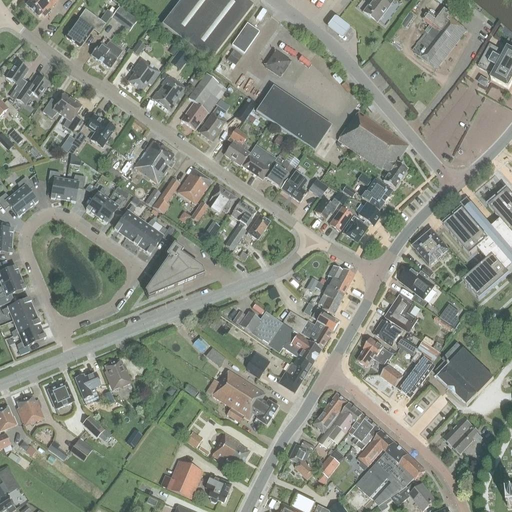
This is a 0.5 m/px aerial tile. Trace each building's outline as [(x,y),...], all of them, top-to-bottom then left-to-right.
[(49,10),(58,0),(57,0),(30,0),(25,6),(38,18),(41,15),(45,18),(51,11),(49,10)] [(209,63),(253,7),(243,0),(181,0),(161,26),(209,63)] [(392,0),(373,0),(363,13),(370,19),(371,17),(378,22),(387,9),(394,1),(392,0)] [(436,71),(466,31),(451,19),(452,17),(450,15),(443,9),(435,18),(428,13),(422,20),(430,26),(425,32),(428,35),(413,54),(436,71)] [(106,11),(99,21),(85,11),(74,27),(73,27),(65,39),(80,49),(88,37),(93,31),(99,35),(105,25),(112,15),(106,11)] [(128,32),(136,22),(122,11),(114,22),(128,32)] [(414,18),(409,14),(401,25),(406,29),(414,18)] [(337,17),(328,28),(343,40),(352,29),(337,17)] [(238,66),(260,31),(248,24),(226,59),(238,66)] [(116,61),(122,52),(109,42),(106,47),(101,43),(98,48),(97,47),(91,57),(110,71),(116,61)] [(144,47),(138,42),(131,52),(137,56),(144,47)] [(511,83),(511,51),(507,49),(501,61),(499,59),(502,52),(489,45),(478,68),(490,75),(494,68),(497,69),(491,80),(508,90),(511,83)] [(173,57),(178,50),(173,46),(168,53),(173,57)] [(188,59),(178,51),(168,64),(179,72),(188,59)] [(275,52),(266,69),(283,78),(292,62),(275,52)] [(151,86),(160,74),(141,60),(132,73),(134,74),(127,83),(142,94),(149,85),(151,86)] [(21,80),(27,71),(16,63),(5,79),(17,86),(8,98),(14,102),(26,83),(21,80)] [(209,115),(226,90),(206,75),(188,100),(194,104),(181,122),(194,132),(207,114),(209,115)] [(199,79),(193,75),(184,87),(190,91),(199,79)] [(25,106),(32,96),(38,100),(48,85),(37,78),(30,88),(26,85),(16,100),(25,106)] [(180,100),(187,90),(175,81),(174,82),(168,78),(161,86),(162,87),(158,94),(157,93),(151,100),(170,114),(175,106),(174,105),(179,99),(180,100)] [(485,88),(488,83),(481,79),(478,84),(485,88)] [(314,152),(331,127),(273,87),(255,113),(314,152)] [(62,117),(72,102),(63,95),(57,104),(51,100),(42,113),(51,120),(57,114),(62,117)] [(247,99),(233,119),(242,124),(255,105),(247,99)] [(7,101),(3,105),(0,102),(0,117),(6,111),(13,119),(18,114),(7,101)] [(75,117),(81,108),(72,102),(62,117),(66,120),(63,127),(72,134),(81,121),(75,117)] [(371,105),(367,108),(371,113),(375,110),(371,105)] [(217,107),(198,134),(201,135),(200,136),(208,142),(208,141),(211,143),(225,123),(224,123),(220,120),(222,119),(226,113),(217,107)] [(396,163),(408,146),(358,113),(337,142),(381,171),(382,170),(389,174),(383,183),(394,190),(407,170),(396,163)] [(103,122),(94,116),(86,128),(95,134),(90,141),(102,149),(115,130),(103,122)] [(248,157),(249,155),(243,151),(245,147),(242,146),(247,138),(236,131),(230,140),(234,142),(233,144),(232,144),(224,156),(241,168),(248,157)] [(0,144),(8,153),(14,146),(2,134),(0,135),(0,144)] [(19,136),(13,142),(17,146),(23,141),(22,140),(19,136)] [(273,143),(282,149),(287,141),(279,136),(273,143)] [(69,138),(66,144),(70,146),(72,148),(73,147),(71,145),(73,142),(74,141),(69,138)] [(78,150),(81,146),(74,141),(73,142),(71,145),(73,147),(78,150)] [(171,169),(174,164),(171,162),(174,157),(159,146),(158,147),(152,142),(134,169),(157,185),(169,168),(171,169)] [(273,159),(276,155),(270,151),(268,155),(273,159)] [(283,151),(279,157),(284,160),(287,154),(283,151)] [(263,167),(248,157),(241,168),(262,182),(264,179),(269,171),(273,165),(277,159),(276,158),(272,164),(267,161),(263,167)] [(294,170),(284,164),(277,159),(273,165),(269,171),(264,179),(280,190),(294,170)] [(206,191),(211,183),(209,182),(210,182),(195,172),(193,171),(177,194),(195,206),(203,195),(202,194),(205,190),(206,191)] [(63,202),(66,182),(59,181),(60,174),(49,172),(47,184),(53,185),(51,200),(63,202)] [(306,182),(300,178),(293,173),(280,190),(300,204),(307,194),(301,190),(306,182)] [(63,202),(74,204),(77,189),(83,190),(85,178),(74,177),(72,183),(66,182),(63,202)] [(28,211),(37,204),(28,192),(32,188),(25,179),(17,185),(20,191),(15,195),(28,211)] [(327,189),(315,180),(307,191),(318,200),(327,189)] [(165,205),(179,185),(172,181),(152,209),(162,216),(168,207),(165,205)] [(379,212),(392,193),(374,181),(361,200),(379,212)] [(131,192),(135,186),(130,183),(126,188),(131,192)] [(355,193),(345,187),(341,193),(351,199),(355,193)] [(218,215),(221,211),(226,214),(236,200),(219,188),(209,202),(214,206),(211,210),(218,215)] [(96,218),(108,202),(102,198),(105,192),(102,189),(86,211),(96,218)] [(484,235),(462,210),(443,227),(469,257),(477,250),(487,261),(462,282),(479,301),(509,275),(506,272),(511,266),(511,196),(507,191),(488,207),(500,221),(484,235)] [(158,196),(152,192),(145,202),(151,206),(158,196)] [(331,216),(339,205),(341,207),(347,199),(339,194),(335,201),(334,200),(329,206),(323,201),(314,214),(325,221),(329,215),(331,216)] [(28,211),(15,195),(10,199),(5,195),(0,198),(0,205),(4,211),(9,207),(18,219),(28,211)] [(108,202),(96,218),(106,225),(121,203),(118,200),(113,205),(108,202)] [(249,224),(256,213),(240,202),(230,217),(240,224),(225,247),(232,252),(246,232),(243,230),(245,227),(246,227),(248,224),(249,224)] [(207,208),(200,204),(189,219),(196,224),(207,208)] [(373,228),(381,216),(371,209),(370,209),(366,206),(358,217),(363,221),(363,220),(373,228)] [(126,239),(139,221),(132,216),(135,210),(131,207),(114,231),(126,239)] [(329,226),(339,233),(352,216),(342,208),(329,226)] [(257,241),(270,223),(260,216),(247,234),(257,241)] [(362,226),(363,224),(353,217),(350,221),(354,224),(345,236),(354,242),(358,241),(367,229),(362,226)] [(138,248),(151,229),(155,224),(151,221),(146,226),(139,221),(126,239),(138,248)] [(167,242),(174,232),(169,228),(162,238),(167,242)] [(151,229),(138,248),(149,256),(166,232),(163,229),(158,234),(151,229)] [(0,242),(11,243),(12,231),(0,230),(0,242)] [(208,230),(205,234),(212,239),(214,235),(208,230)] [(432,232),(413,248),(429,268),(448,252),(432,232)] [(0,254),(11,255),(11,243),(0,242),(0,254)] [(172,290),(181,286),(204,277),(202,271),(181,256),(183,252),(173,246),(166,257),(168,259),(144,294),(147,300),(172,290)] [(242,253),(238,258),(243,262),(247,256),(242,253)] [(343,297),(354,277),(343,271),(342,272),(333,267),(327,278),(333,281),(328,289),(312,280),(306,290),(312,293),(315,289),(324,294),(323,297),(339,305),(343,297)] [(0,284),(1,287),(20,279),(15,268),(2,274),(0,270),(0,284)] [(428,279),(428,280),(432,274),(424,268),(420,273),(421,274),(421,273),(428,279)] [(421,273),(421,274),(419,276),(409,269),(399,282),(424,301),(435,287),(427,281),(428,279),(421,273)] [(24,290),(20,279),(1,287),(4,293),(0,295),(0,307),(7,305),(4,299),(24,290)] [(385,319),(400,329),(408,335),(418,320),(410,315),(415,307),(400,296),(385,319)] [(339,305),(323,297),(318,306),(323,308),(322,310),(333,317),(339,305)] [(13,322),(34,313),(28,300),(1,311),(3,316),(10,314),(13,322)] [(311,314),(309,313),(313,307),(309,304),(303,314),(309,318),(311,314)] [(449,306),(439,319),(454,328),(459,322),(455,319),(459,313),(449,306)] [(311,319),(316,322),(316,323),(317,324),(332,333),(337,325),(331,321),(332,318),(317,309),(311,319)] [(244,316),(238,312),(231,322),(237,326),(244,316)] [(19,335),(40,327),(34,313),(13,322),(17,330),(11,334),(12,338),(19,335)] [(307,343),(282,325),(264,313),(258,321),(247,313),(238,327),(279,355),(282,349),(297,359),(298,357),(311,367),(321,351),(311,345),(307,343)] [(332,333),(317,324),(314,327),(307,323),(306,324),(290,314),(283,323),(300,335),(305,338),(312,342),(311,345),(321,351),(332,333)] [(452,329),(435,317),(432,321),(449,333),(452,329)] [(383,322),(373,336),(383,343),(390,347),(393,346),(402,333),(394,327),(393,328),(383,322)] [(40,327),(19,335),(22,343),(16,347),(18,351),(45,340),(40,327)] [(433,343),(425,337),(421,342),(430,348),(433,343)] [(392,356),(387,353),(388,352),(370,340),(363,350),(364,351),(357,362),(367,369),(373,360),(383,367),(387,361),(388,362),(392,356)] [(421,343),(417,349),(402,340),(397,348),(400,349),(407,354),(413,357),(415,354),(416,354),(416,355),(417,354),(432,365),(439,354),(430,348),(421,342),(421,343)] [(436,344),(433,349),(439,353),(442,348),(436,344)] [(478,395),(493,379),(463,350),(463,351),(457,345),(442,361),(444,363),(436,372),(440,376),(437,379),(467,407),(477,395),(478,395)] [(20,356),(30,352),(27,347),(18,351),(20,356)] [(434,367),(432,365),(417,354),(416,355),(416,354),(410,362),(416,365),(397,390),(410,400),(434,367)] [(294,395),(311,367),(298,357),(297,359),(292,366),(291,365),(278,385),(294,395)] [(266,367),(251,358),(243,372),(258,381),(266,367)] [(120,362),(104,368),(106,373),(104,374),(112,392),(131,384),(124,365),(122,366),(120,362)] [(395,389),(403,378),(388,367),(380,377),(395,389)] [(158,374),(149,368),(145,376),(153,382),(158,374)] [(266,404),(261,401),(265,395),(228,372),(223,380),(222,380),(219,384),(257,408),(272,418),(278,409),(268,402),(266,404)] [(83,377),(75,380),(84,404),(98,398),(97,394),(95,389),(100,387),(95,374),(84,379),(83,377)] [(219,384),(219,385),(213,381),(205,393),(211,397),(230,409),(225,416),(239,425),(243,417),(249,421),(252,416),(256,418),(255,419),(256,420),(256,421),(266,427),(272,418),(257,408),(219,384)] [(74,403),(72,399),(66,384),(47,392),(55,411),(74,403)] [(188,385),(184,391),(199,402),(200,401),(203,396),(198,392),(188,385)] [(170,388),(166,394),(172,397),(175,392),(170,388)] [(104,395),(108,407),(115,404),(110,393),(104,395)] [(347,407),(346,406),(347,404),(337,395),(326,410),(334,416),(335,415),(337,417),(342,411),(343,412),(347,407)] [(33,398),(16,404),(18,409),(16,410),(23,427),(30,425),(30,426),(44,420),(39,408),(41,407),(38,401),(35,403),(33,398)] [(349,434),(362,416),(349,405),(347,407),(343,412),(319,444),(327,450),(341,431),(345,435),(346,433),(352,425),(353,426),(348,433),(349,434)] [(8,408),(0,411),(0,432),(17,426),(13,418),(12,419),(8,408)] [(324,434),(337,417),(335,415),(334,416),(326,410),(313,426),(324,434)] [(372,440),(379,430),(362,416),(349,434),(354,439),(351,443),(362,452),(372,440)] [(103,431),(88,417),(81,426),(96,439),(103,431)] [(444,441),(459,455),(479,434),(464,420),(444,441)] [(134,448),(142,436),(134,431),(126,443),(134,448)] [(385,454),(394,444),(381,432),(373,442),(358,459),(368,468),(369,467),(383,450),(385,453),(385,454)] [(202,440),(191,433),(184,443),(195,450),(202,440)] [(0,450),(10,446),(6,435),(0,437),(0,450)] [(239,471),(249,454),(239,447),(241,445),(224,435),(220,442),(215,450),(216,450),(212,457),(227,467),(229,465),(239,471)] [(92,450),(78,440),(69,453),(82,463),(92,450)] [(59,446),(53,442),(46,451),(62,462),(67,457),(57,450),(59,446)] [(311,453),(314,449),(315,448),(303,442),(300,448),(311,453)] [(490,446),(484,442),(480,448),(485,452),(490,446)] [(405,471),(415,463),(394,444),(385,454),(386,454),(356,487),(365,495),(362,499),(366,503),(370,499),(379,508),(390,500),(404,490),(406,488),(414,480),(415,481),(425,472),(416,464),(407,473),(405,471)] [(314,473),(309,468),(311,465),(307,459),(310,454),(307,452),(296,446),(289,461),(297,465),(295,470),(296,470),(307,481),(314,473)] [(25,453),(31,458),(36,452),(30,447),(25,453)] [(328,479),(339,465),(330,457),(319,471),(328,479)] [(319,469),(322,465),(317,461),(314,465),(319,469)] [(191,501),(202,474),(178,463),(167,490),(191,501)] [(13,511),(15,511),(13,507),(13,506),(7,496),(9,495),(6,491),(14,485),(5,471),(0,473),(0,511),(3,511),(5,511),(13,511)] [(220,482),(211,478),(205,490),(210,492),(208,498),(209,499),(208,501),(209,503),(213,505),(216,504),(217,502),(224,505),(227,498),(226,498),(231,486),(220,482)] [(422,486),(418,489),(414,484),(408,489),(407,490),(406,488),(404,490),(390,500),(396,508),(410,497),(422,511),(423,511),(435,502),(422,486)] [(301,511),(310,511),(315,504),(297,495),(291,507),(301,511)]
